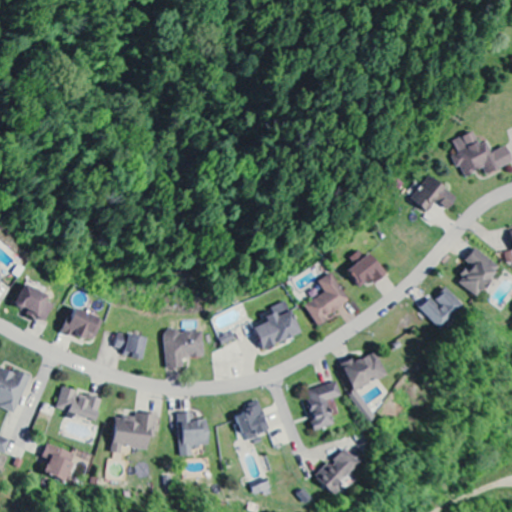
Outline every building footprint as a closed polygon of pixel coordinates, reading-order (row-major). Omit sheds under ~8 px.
[(511,157),(507,147),(491,154),(487,142),(480,145),(474,132),(453,141),(458,154),(452,157),(457,169),(461,167),(465,177),(485,169),(487,174),(511,164),(511,157)] [(429,213),(436,202),(449,211),(458,198),(428,177),(411,201),(429,213)] [(354,266),(347,272),(361,289),(371,281),(375,285),(386,276),(363,248),(349,259),(354,266)] [(501,268),(476,249),(465,263),(470,267),(458,283),(478,298),(501,268)] [(316,325),(351,306),(333,274),(318,282),(325,294),(305,305),(316,325)] [(27,314),(45,323),(54,306),(45,301),(48,296),(25,285),(15,305),(28,311),(27,314)] [(440,330),(464,307),(448,289),(434,302),(431,299),(420,309),(440,330)] [(300,337),(288,303),(264,312),(268,323),(255,328),(263,350),(300,337)] [(63,331),(94,344),(103,321),(73,308),(63,331)] [(203,331),(165,333),(166,370),(184,369),(183,359),(205,358),(203,331)] [(141,360),(147,340),(120,333),(115,348),(125,351),(124,356),(141,360)] [(220,338),(223,346),(237,341),(234,333),(220,338)] [(343,366),(353,392),(387,378),(377,352),(343,366)] [(0,404),(16,412),(30,380),(0,366),(0,404)] [(305,393),(318,431),(335,425),(328,403),(342,398),(337,382),(305,393)] [(97,421),(102,398),(61,390),(57,412),(97,421)] [(375,418),(356,392),(349,397),(368,423),(375,418)] [(245,441),(270,433),(260,401),(246,406),(249,414),(237,417),(245,441)] [(148,451),(150,437),(155,438),(157,415),(135,413),(135,419),(116,417),(112,454),(122,455),(123,448),(148,451)] [(179,415),(181,458),(192,457),(192,448),(209,447),(208,421),(192,422),(192,414),(179,415)] [(0,453),(5,455),(10,441),(0,437),(0,453)] [(64,482),(75,456),(48,445),(42,459),(48,461),(43,473),(64,482)] [(314,478),(331,494),(359,465),(345,451),(329,466),(327,464),(314,478)] [(272,492),(267,480),(251,486),(255,497),(272,492)]
